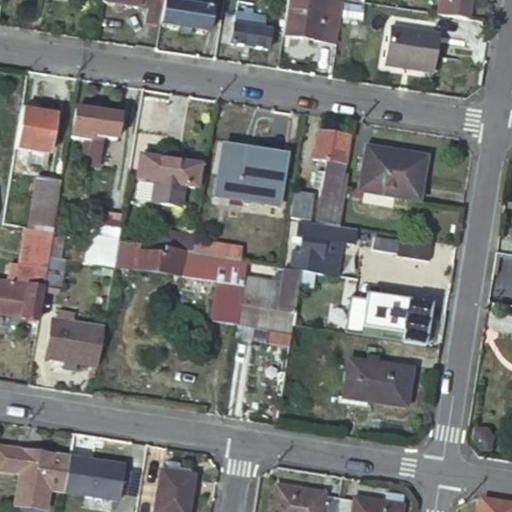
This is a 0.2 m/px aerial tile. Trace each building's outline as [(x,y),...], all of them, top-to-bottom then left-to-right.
[(139,22),(155,25),(158,0),(97,0),(97,2),(142,9),(139,22)] [(206,0),(158,0),(155,25),(174,28),(182,29),(201,32),(206,0)] [(339,3),(320,0),(283,0),(278,34),(333,44),(339,3)] [(434,0),(433,14),(464,18),(466,0),(434,0)] [(262,16),(219,9),(215,40),(265,48),(269,30),(260,28),(262,16)] [(436,35),(386,28),(381,64),(431,72),(436,35)] [(118,117),(73,110),(68,140),(82,142),(79,165),(95,167),(99,139),(114,141),(118,117)] [(53,117),(21,112),(13,163),(27,165),(25,176),(43,179),(45,167),(53,117)] [(337,225),(345,175),(341,174),(348,138),(314,132),(309,159),(323,161),(316,197),(291,193),(286,218),(323,223),(337,225)] [(426,158),(366,150),(360,190),(421,199),(426,158)] [(155,161),(138,158),(135,181),(194,191),(198,168),(179,165),(181,157),(157,153),(155,161)] [(245,165),(217,160),(211,200),(275,210),(282,163),(247,157),(245,165)] [(37,204),(33,229),(52,231),(55,207),(37,204)] [(116,243),(120,218),(88,212),(82,255),(73,254),(72,263),(112,269),(112,265),(116,243)] [(337,225),(323,223),(323,228),(300,224),(298,238),(305,238),(302,256),(293,255),(291,270),(298,271),(315,274),(316,264),(336,267),(339,242),(351,243),(353,228),(337,225)] [(190,255),(193,242),(142,234),(140,247),(190,255)] [(429,239),(397,234),(394,254),(426,260),(429,239)] [(44,276),(47,259),(50,242),(50,240),(22,235),(17,272),(44,276)] [(56,243),(50,242),(47,259),(54,260),(56,243)] [(140,247),(116,243),(112,265),(217,282),(210,322),(236,326),(236,325),(241,290),(246,263),(190,255),(140,247)] [(54,260),(47,259),(44,276),(42,291),(58,294),(63,262),(54,260)] [(289,332),(298,271),(291,270),(284,269),(281,296),(241,290),(236,325),(239,326),(239,327),(254,328),(254,327),(289,332)] [(36,327),(42,291),(0,284),(0,319),(19,322),(20,325),(36,327)] [(401,332),(400,342),(421,345),(426,303),(387,297),(382,329),(401,332)] [(95,371),(101,332),(50,324),(44,363),(95,371)] [(407,368),(345,359),(340,397),(402,407),(407,368)] [(62,487),(66,461),(0,450),(0,473),(19,476),(15,502),(44,506),(47,485),(62,487)] [(117,503),(122,469),(66,461),(62,487),(60,495),(117,503)] [(162,474),(157,473),(151,511),(184,511),(190,478),(186,478),(187,474),(175,472),(175,468),(163,466),(162,474)] [(335,511),(336,503),(321,501),(322,497),(273,489),(269,511),(335,511)] [(384,496),(382,507),(400,510),(402,499),(384,496)] [(478,511),(511,511),(511,505),(480,500),(478,511)] [(335,511),(399,511),(400,510),(382,507),(351,501),(350,506),(336,503),(335,511)]
